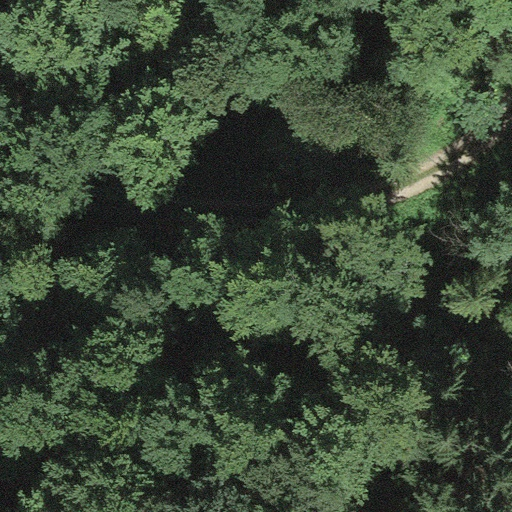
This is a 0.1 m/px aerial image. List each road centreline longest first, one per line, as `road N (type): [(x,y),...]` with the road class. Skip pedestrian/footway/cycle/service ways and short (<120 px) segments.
road 1 (track): [(511,118),(403,201),(279,215),(0,206)]
road 2 (track): [(403,201),(448,112),(479,0)]
